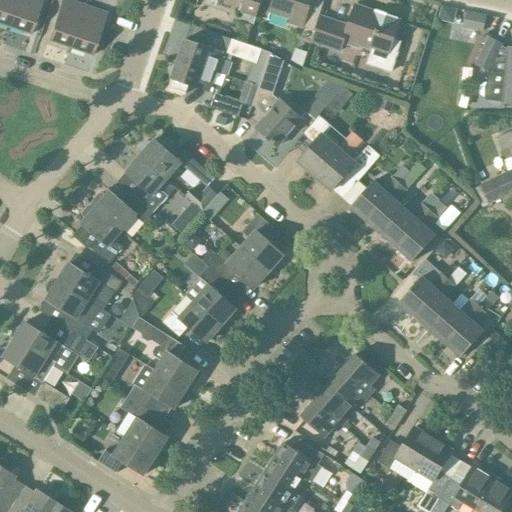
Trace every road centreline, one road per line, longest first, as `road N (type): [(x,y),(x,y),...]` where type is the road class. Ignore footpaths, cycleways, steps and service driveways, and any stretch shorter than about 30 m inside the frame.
road 1 (residential): [(348,299),(343,258),(179,112),(116,101)]
road 2 (residential): [(169,511),(247,395),(252,362),(312,304),(348,299)]
road 3 (residential): [(511,433),(469,396),(431,390),(348,299)]
road 4 (residential): [(143,511),(0,420)]
road 5 (residential): [(116,101),(30,209)]
road 6 (residential): [(0,70),(116,101)]
